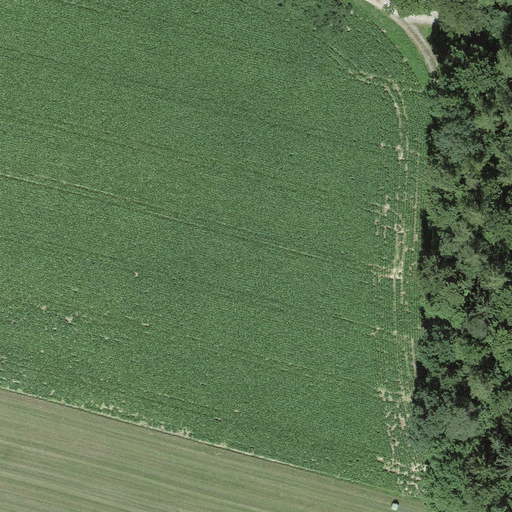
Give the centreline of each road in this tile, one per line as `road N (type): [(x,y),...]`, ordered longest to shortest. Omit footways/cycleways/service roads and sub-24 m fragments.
road 1 (track): [(385,6),(456,110),(440,262),(438,394),(478,511)]
road 2 (track): [(385,6),(486,10),(456,110)]
